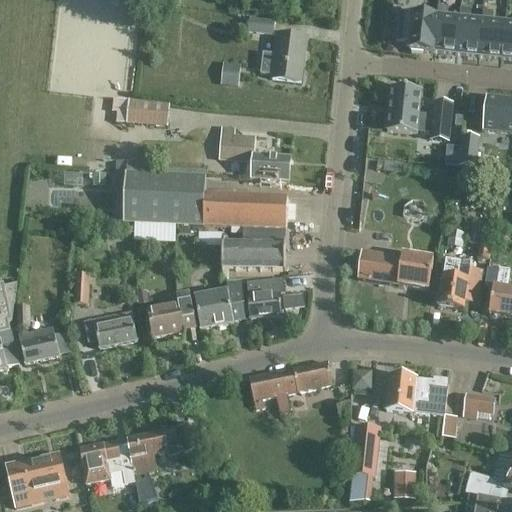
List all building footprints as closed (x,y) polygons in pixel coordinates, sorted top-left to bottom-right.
[(432,7),(431,19),(427,53),(450,55),(453,21),(440,20),(441,8),(432,7)] [(454,9),(453,21),(450,55),(472,58),(476,24),(463,22),(464,10),(454,9)] [(472,58),(495,60),(499,26),(485,25),(487,13),(477,12),(476,24),(472,58)] [(427,54),(427,53),(431,19),(394,15),(391,43),(405,44),(404,52),(427,54)] [(272,38),(274,26),(248,23),(247,35),(272,38)] [(511,27),(499,26),(495,60),(511,61),(511,27)] [(300,85),(304,41),(276,38),(274,58),(264,56),(261,77),(272,78),(271,82),(300,85)] [(429,102),(428,118),(412,116),(415,91),(385,88),(380,132),(410,135),(411,132),(426,133),(425,139),(442,141),(446,103),(429,102)] [(511,103),(486,101),(483,134),(511,137),(511,103)] [(125,126),(166,130),(169,107),(128,103),(125,126)] [(250,184),(288,187),(289,160),(253,158),(254,140),(234,139),(234,131),(221,130),(221,138),(219,163),(251,166),(250,184)] [(468,168),(471,140),(455,138),(452,167),(468,168)] [(375,173),(399,176),(400,165),(377,162),(375,173)] [(471,177),(454,175),(452,195),(469,197),(471,177)] [(285,235),(287,201),(204,196),(205,182),(125,178),(122,225),(285,235)] [(494,229),(471,225),(468,246),(478,248),(476,260),(489,262),(494,229)] [(284,275),(285,248),(221,247),(221,274),(284,275)] [(428,293),(432,262),(401,258),(400,261),(361,255),(357,283),(428,293)] [(444,262),(441,279),(437,310),(464,314),(465,306),(477,308),(482,275),(469,273),(471,266),(444,262)] [(511,320),(511,293),(506,293),(509,275),(495,273),(488,318),(511,320)] [(88,309),(89,279),(74,278),(72,308),(88,309)] [(245,288),(249,323),(280,320),(278,299),(282,298),(280,283),(245,288)] [(0,373),(7,372),(6,370),(18,367),(10,332),(12,315),(16,286),(3,289),(2,286),(0,286),(0,373)] [(226,295),(194,301),(199,333),(232,327),(232,325),(244,323),(242,286),(231,287),(231,294),(226,295)] [(146,294),(136,296),(138,308),(148,306),(146,294)] [(181,325),(193,323),(188,296),(170,299),(172,309),(147,314),(152,341),(183,336),(181,325)] [(16,330),(29,330),(29,309),(16,309),(16,330)] [(99,352),(136,344),(130,315),(82,325),(86,345),(97,343),(99,352)] [(17,337),(24,367),(59,359),(59,358),(71,355),(66,334),(54,337),(52,330),(27,336),(27,335),(17,337)] [(287,398),(332,389),(327,366),(248,383),(253,405),(275,401),(278,412),(289,410),(287,398)] [(370,393),(370,377),(354,377),(353,393),(370,393)] [(388,379),(385,415),(387,415),(402,417),(428,419),(428,418),(444,420),(447,388),(432,387),(432,385),(416,383),(416,382),(405,381),(405,379),(393,378),(393,380),(388,379)] [(466,399),(463,419),(476,421),(477,416),(492,418),(494,403),(466,399)] [(126,443),(131,463),(135,486),(140,506),(159,502),(148,476),(157,474),(153,458),(166,455),(167,458),(177,455),(177,458),(184,455),(184,457),(200,453),(194,428),(179,431),(181,441),(176,442),(174,432),(126,443)] [(443,431),(436,430),(434,440),(442,440),(443,431)] [(375,481),(380,433),(355,431),(351,479),(375,481)] [(86,488),(111,483),(112,490),(116,493),(123,491),(125,488),(135,486),(131,463),(121,465),(118,446),(104,448),(104,447),(79,452),(86,488)] [(59,456),(6,468),(15,511),(44,504),(42,496),(53,493),(55,502),(69,498),(59,456)] [(511,473),(503,493),(511,495),(511,473)] [(394,476),(393,502),(414,503),(415,476),(394,476)] [(478,500),(475,511),(511,511),(511,506),(488,501),(493,484),(472,478),(468,491),(467,498),(478,500)]
